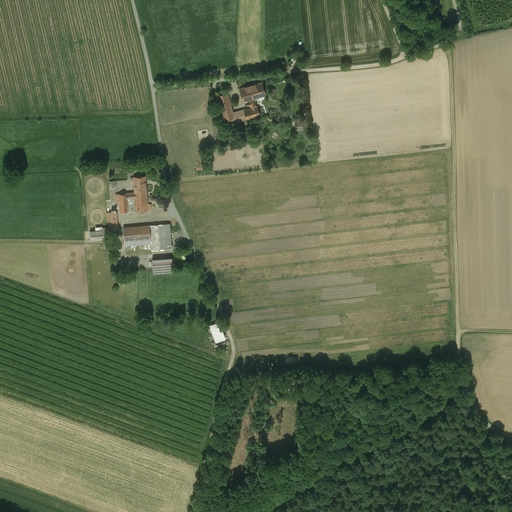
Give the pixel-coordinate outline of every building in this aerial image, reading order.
[(262,82),(240,89),(243,101),(249,99),(254,98),(257,97),(265,94),(263,86),(264,86),(264,85),(264,83),(263,82),(262,82)] [(227,92),(217,95),(224,120),(226,119),(228,124),(246,119),(244,110),(244,109),(233,112),(227,92)] [(244,110),(246,119),(260,115),(257,106),(256,105),(251,107),(251,108),(244,110)] [(146,176),(133,177),(134,192),(126,193),(116,194),(116,202),(119,202),(120,212),(148,210),(145,176),(146,176)] [(116,212),(107,212),(108,229),(118,229),(116,212)] [(169,224),(159,225),(161,249),(171,248),(169,224)] [(149,225),(123,228),(125,246),(151,244),(149,225)] [(159,225),(149,225),(151,244),(151,250),(161,249),(159,225)] [(102,230),(90,231),(90,240),(108,239),(107,227),(102,228),(102,230)] [(178,252),(177,253),(176,253),(176,254),(175,255),(174,255),(174,256),(174,257),(174,258),(173,259),(174,260),(174,261),(174,262),(175,262),(175,263),(176,263),(176,264),(177,265),(179,265),(180,265),(181,265),(182,264),(183,264),(184,263),(185,262),(186,261),(186,260),(186,259),(186,258),(186,257),(186,256),(185,256),(185,255),(184,254),(183,253),(182,253),(181,252),(179,252),(178,252)] [(172,257),(152,259),(153,270),(153,273),(173,271),(173,268),(172,257)] [(226,339),(219,321),(209,325),(216,342),(226,339)]
